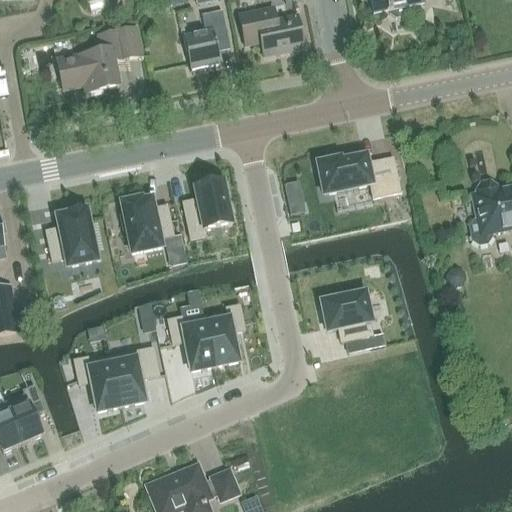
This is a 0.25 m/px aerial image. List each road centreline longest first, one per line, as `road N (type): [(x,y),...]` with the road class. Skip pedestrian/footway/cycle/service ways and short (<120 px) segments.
road 1 (residential): [(0,511),(287,390),(294,378),(248,130)]
road 2 (tertiary): [(27,173),(248,130)]
road 3 (residential): [(27,173),(2,48),(48,0)]
road 4 (tertiary): [(352,108),(511,76)]
